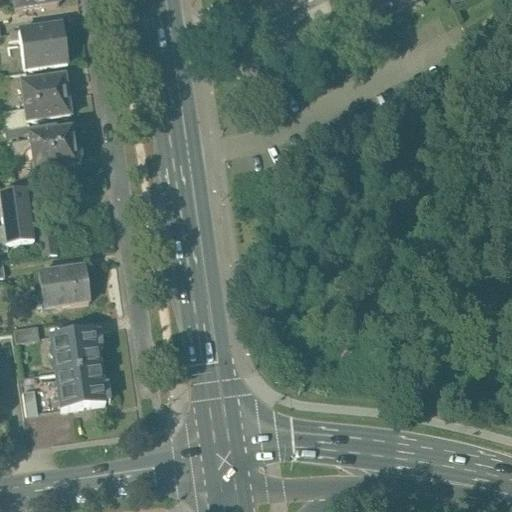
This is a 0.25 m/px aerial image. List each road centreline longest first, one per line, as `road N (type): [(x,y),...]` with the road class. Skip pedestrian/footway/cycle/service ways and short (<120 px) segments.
road 1 (secondary): [(154,0),(223,460)]
road 2 (residential): [(155,395),(98,0)]
road 3 (track): [(181,158),(511,3)]
road 4 (tertiary): [(223,460),(0,483)]
road 5 (primary): [(511,489),(360,472)]
road 6 (primary): [(360,472),(223,460)]
